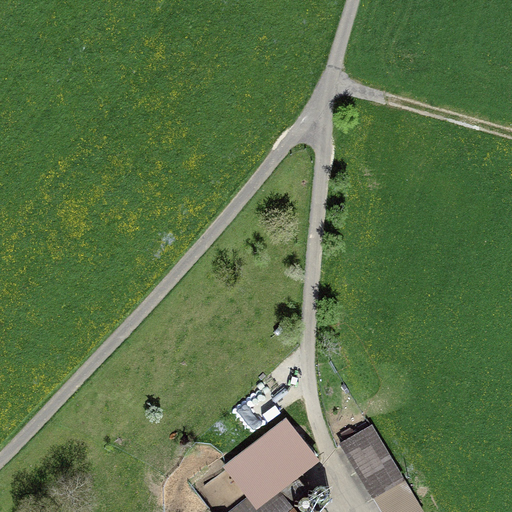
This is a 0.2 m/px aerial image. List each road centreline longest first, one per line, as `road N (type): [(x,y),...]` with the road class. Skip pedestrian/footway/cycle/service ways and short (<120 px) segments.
road 1 (unclassified): [(0,460),(203,243),(325,96)]
road 2 (unclassified): [(325,96),(313,373),(324,449),(358,511)]
road 3 (track): [(330,79),(511,133)]
